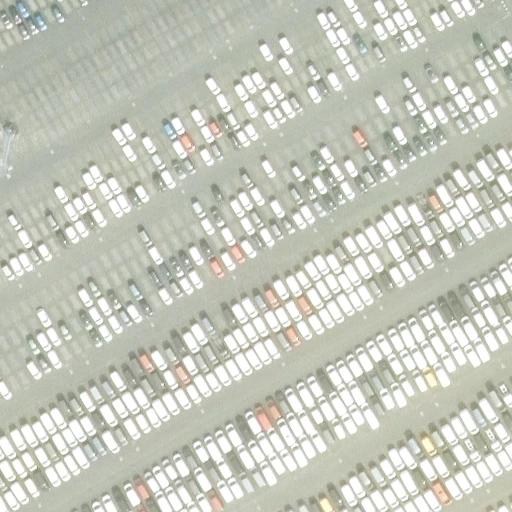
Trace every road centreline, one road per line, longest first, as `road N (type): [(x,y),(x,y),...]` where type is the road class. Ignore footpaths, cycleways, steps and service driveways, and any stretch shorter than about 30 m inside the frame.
road 1 (unknown): [(0,413),(511,115)]
road 2 (unknown): [(511,363),(253,511)]
road 3 (unknown): [(0,65),(113,0)]
